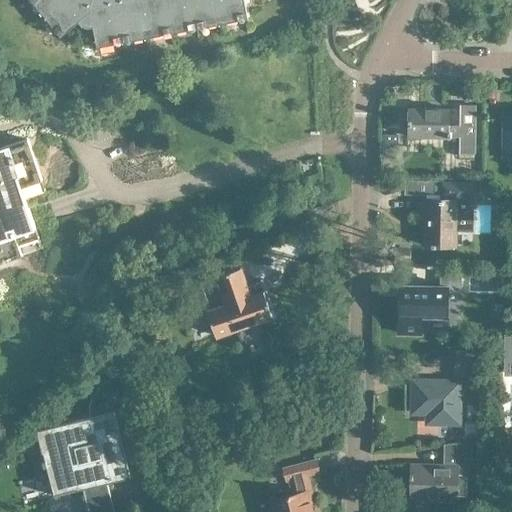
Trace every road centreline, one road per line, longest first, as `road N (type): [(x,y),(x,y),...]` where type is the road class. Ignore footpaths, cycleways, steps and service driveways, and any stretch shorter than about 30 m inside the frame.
road 1 (unclassified): [(353,511),(360,146),(366,84),(381,58)]
road 2 (unclassified): [(381,58),(511,61)]
